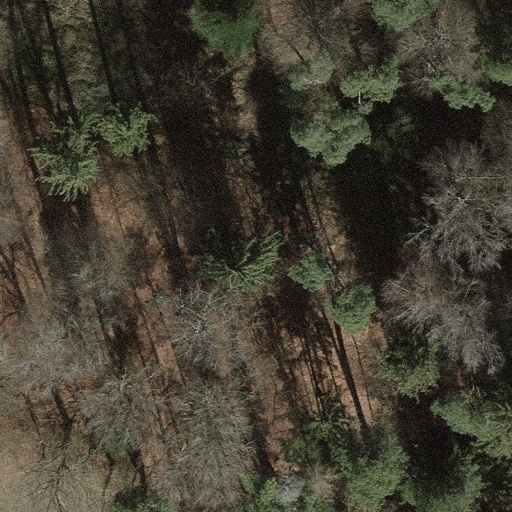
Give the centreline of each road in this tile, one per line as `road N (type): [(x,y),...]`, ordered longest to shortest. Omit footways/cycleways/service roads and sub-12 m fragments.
road 1 (track): [(0,153),(105,197),(224,269),(357,298),(511,274)]
road 2 (track): [(0,473),(133,511)]
